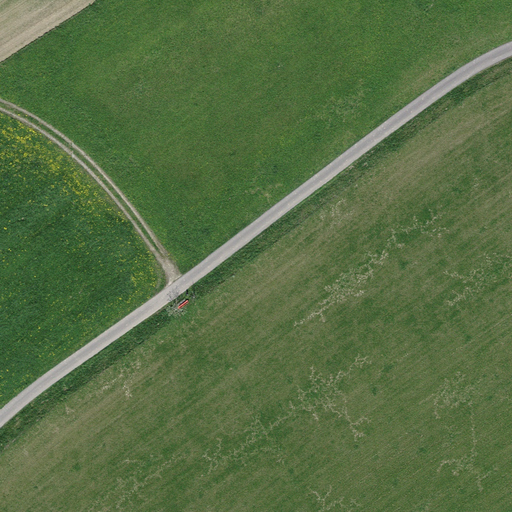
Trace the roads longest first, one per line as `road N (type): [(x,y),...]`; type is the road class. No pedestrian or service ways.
road 1 (unclassified): [(511,48),(417,104),(0,418)]
road 2 (track): [(0,105),(41,123),(89,162),(178,287)]
